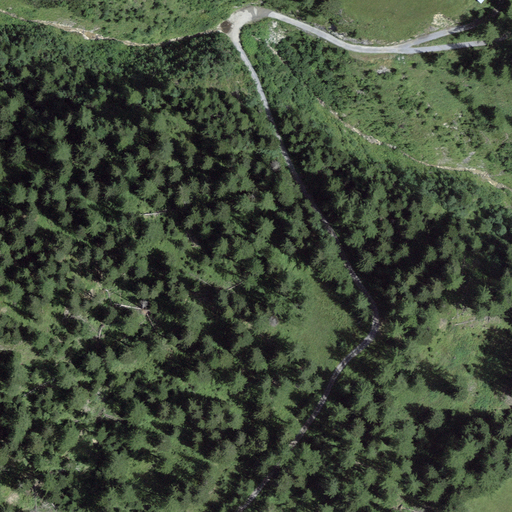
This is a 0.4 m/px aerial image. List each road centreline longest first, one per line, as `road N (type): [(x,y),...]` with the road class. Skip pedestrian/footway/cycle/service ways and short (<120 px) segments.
road 1 (track): [(233,511),(319,415),(339,364),(375,331),(372,298),(301,198),(234,32),(240,11),(264,6),(359,46),(396,49)]
road 2 (track): [(503,0),(487,20),(396,49)]
